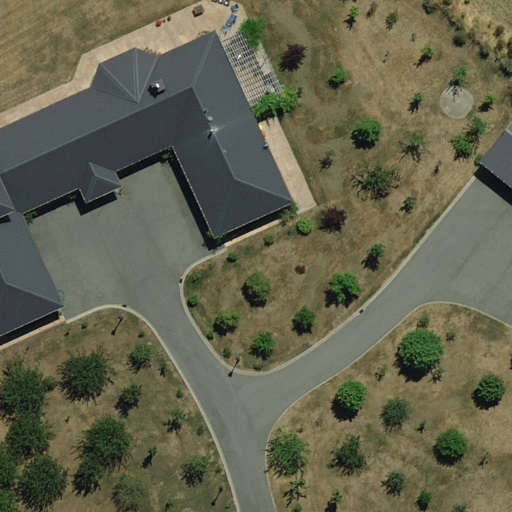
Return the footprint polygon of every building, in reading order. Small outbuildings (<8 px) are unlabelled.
[(222,35),(0,128),(0,329),(67,300),(30,214),(177,152),(215,242),(296,208),(222,35)] [(511,119),(476,165),(511,193),(511,119)] [(199,338),(170,298),(150,312),(179,352),(199,338)] [(427,327),(482,329),(481,370),(508,371),(510,330),(510,308),(428,305),(427,327)] [(423,324),(399,324),(400,391),(424,391),(423,324)] [(511,455),(497,449),(485,475),(511,487),(511,455)]
